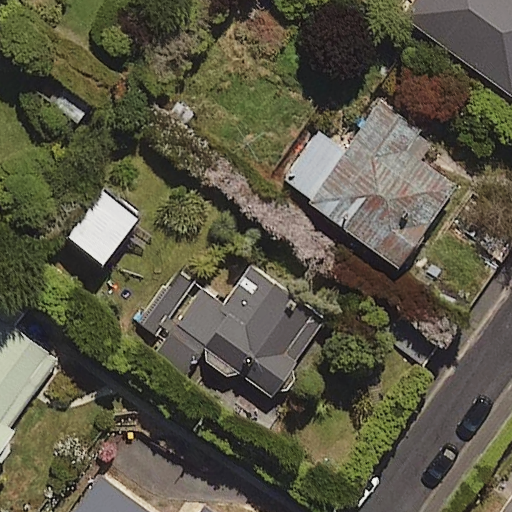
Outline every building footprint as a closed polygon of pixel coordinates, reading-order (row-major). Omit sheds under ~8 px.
[(511,84),(511,0),(409,0),(403,10),(511,84)] [(429,130),(380,95),(344,145),(317,126),(283,174),(396,253),(452,174),(416,149),(429,130)] [(136,210),(102,183),(66,229),(100,256),(136,210)] [(247,316),(172,265),(135,320),(159,337),(152,348),(185,370),(200,348),(267,392),(322,311),(273,277),(247,316)] [(0,440),(14,421),(7,416),(54,353),(0,313),(0,440)] [(192,511),(154,511),(100,474),(74,511),(219,511),(201,500),(192,511)] [(511,511),(511,489),(495,511),(511,511)]
